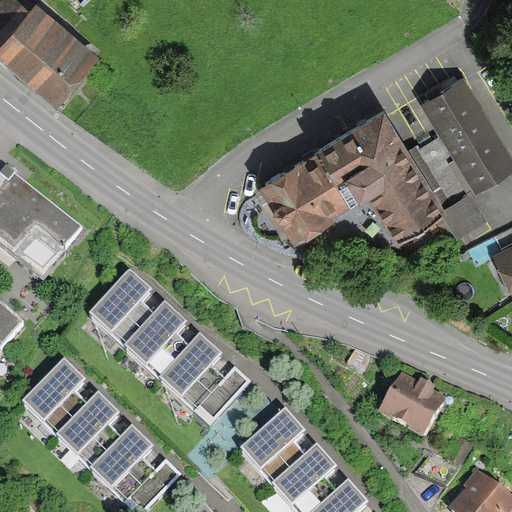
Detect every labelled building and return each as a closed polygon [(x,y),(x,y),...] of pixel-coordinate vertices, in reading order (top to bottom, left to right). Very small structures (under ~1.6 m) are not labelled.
[(39,0),(30,10),(18,0),(0,0),(0,1),(0,41),(1,43),(0,44),(0,51),(59,104),(102,55),(39,0)] [(511,169),(458,81),(422,103),(441,135),(407,156),(382,114),(262,187),(292,235),(366,190),(397,240),(511,169)] [(66,247),(82,226),(52,201),(10,166),(0,177),(0,246),(44,283),(71,251),(66,247)] [(511,248),(498,255),(511,284),(511,248)] [(90,325),(125,356),(162,315),(127,284),(90,325)] [(0,353),(24,326),(8,312),(0,304),(0,353)] [(196,345),(162,315),(125,356),(159,386),(196,345)] [(244,387),(196,345),(159,386),(207,428),(244,387)] [(19,402),(59,441),(97,402),(56,363),(19,402)] [(404,378),(381,421),(425,443),(447,400),(404,378)] [(131,433),(97,402),(59,441),(93,473),(131,433)] [(268,487),(308,451),(278,417),(237,453),(268,487)] [(143,511),(177,477),(131,433),(93,473),(133,511),(143,511)] [(308,511),(339,485),(308,451),(268,487),(290,511),(308,511)] [(454,509),(457,511),(511,511),(511,499),(482,475),(454,509)] [(364,511),(339,485),(308,511),(364,511)]
